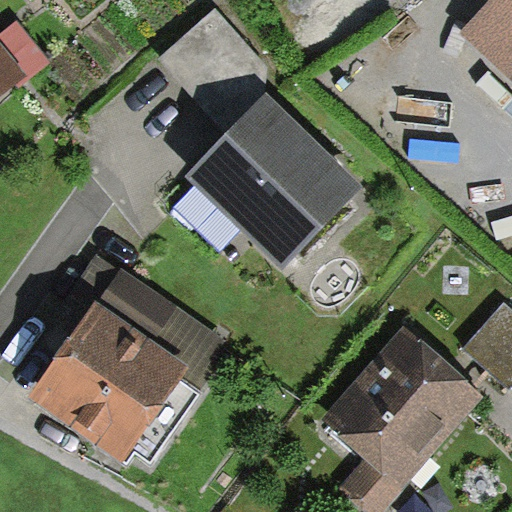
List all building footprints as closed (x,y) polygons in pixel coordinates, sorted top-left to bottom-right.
[(511,0),(492,0),(464,31),(511,74),(511,0)] [(269,65),(217,8),(161,63),(229,133),(270,92),(269,65)] [(17,22),(0,36),(0,40),(26,73),(13,83),(18,89),(51,63),(17,22)] [(0,94),(13,83),(26,73),(0,40),(0,94)] [(368,189),(270,92),(229,133),(188,173),(286,271),(368,189)] [(99,255),(76,288),(95,300),(188,366),(178,381),(200,395),(234,345),(99,255)] [(95,300),(27,396),(125,465),(136,450),(151,461),(200,395),(178,381),(188,366),(95,300)] [(511,308),(506,303),(465,349),(509,388),(511,383),(511,308)] [(382,511),(484,398),(404,328),(322,420),(368,460),(339,493),(360,511),(382,511)]
